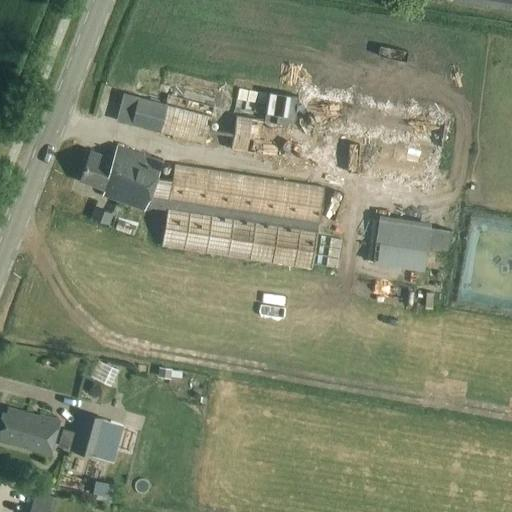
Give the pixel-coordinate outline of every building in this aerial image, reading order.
[(511,0),(452,0),(452,1),(511,11),(511,0)] [(284,103),(252,99),(245,155),(450,178),(458,107),(312,91),(308,121),(283,118),(284,103)] [(138,98),(131,126),(204,145),(211,118),(165,105),(138,98)] [(93,152),(82,182),(107,192),(105,197),(145,213),(147,207),(158,179),(164,164),(120,147),(115,161),(93,152)] [(96,204),(91,218),(116,227),(115,228),(134,235),(137,227),(118,220),(122,208),(115,205),(113,210),(96,204)] [(392,216),(388,261),(440,267),(442,248),(466,250),(469,224),(392,216)] [(159,368),(158,376),(171,379),(171,377),(174,378),(175,372),(172,371),(172,370),(159,368)] [(37,418),(10,411),(8,417),(4,415),(0,428),(0,434),(2,435),(1,441),(51,455),(60,422),(38,416),(37,418)] [(71,449),(70,451),(97,458),(101,443),(99,442),(105,420),(103,420),(104,418),(81,412),(75,433),(71,449)] [(63,430),(59,446),(71,449),(75,433),(63,430)] [(94,479),(92,490),(109,494),(111,483),(94,479)]
